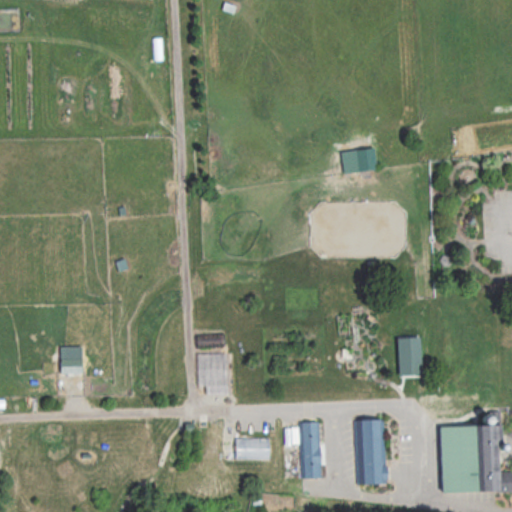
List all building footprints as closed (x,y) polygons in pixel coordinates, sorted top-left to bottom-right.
[(234,0),(236,2),(228,9),(224,4),(228,0),(234,0)] [(126,72),(121,80),(114,76),(120,67),(126,72)] [(374,146),(376,169),(344,172),(340,151),(374,146)] [(398,339),(419,338),(421,374),(400,375),(398,339)] [(61,347),(83,347),(84,376),(62,376),(61,347)] [(352,420),(375,419),(378,466),(384,466),(385,479),(378,480),(378,482),(355,483),(352,420)] [(298,422),(315,421),(316,448),(319,448),(320,466),(317,466),(317,477),(300,478),(298,422)] [(438,426),(499,425),(500,463),(496,463),(496,472),(511,471),(511,491),(439,493),(438,426)] [(233,457),(234,436),(268,437),(268,458),(233,457)]
